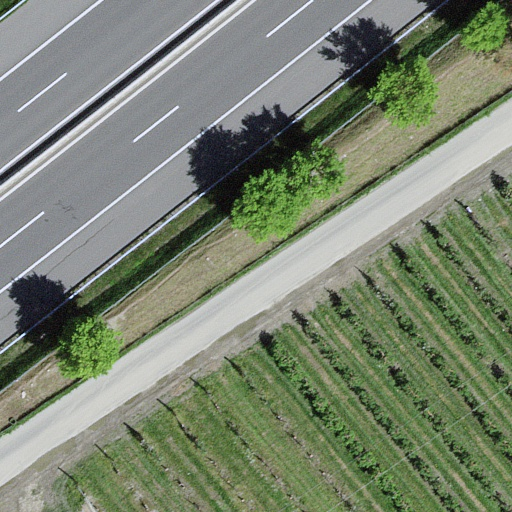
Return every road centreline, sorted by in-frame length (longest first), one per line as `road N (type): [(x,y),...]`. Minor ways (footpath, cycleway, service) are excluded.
road 1 (unclassified): [(511,121),(0,466)]
road 2 (motorway): [(0,247),(314,0)]
road 3 (motorway): [(156,0),(0,123)]
